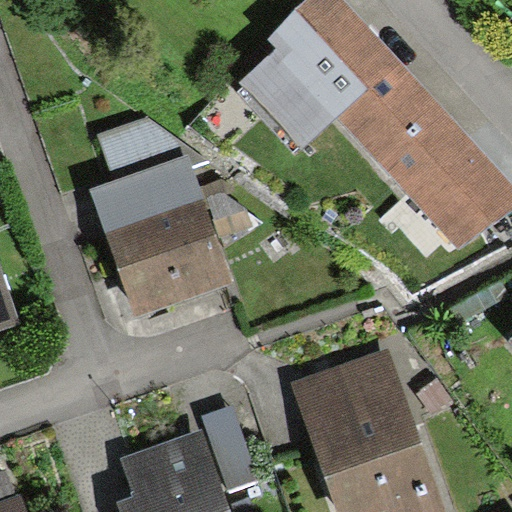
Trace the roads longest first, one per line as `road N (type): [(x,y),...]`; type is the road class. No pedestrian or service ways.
road 1 (residential): [(0,98),(101,382)]
road 2 (residential): [(511,106),(417,0)]
road 3 (residential): [(101,382),(229,338)]
